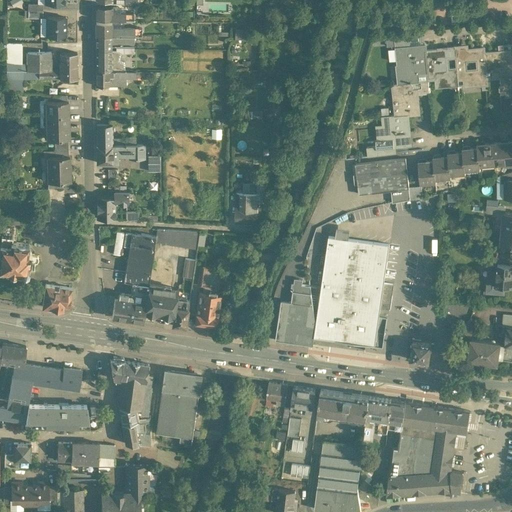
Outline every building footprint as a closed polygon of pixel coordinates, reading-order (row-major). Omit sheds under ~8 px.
[(113,12),(112,12),(112,6),(96,5),(96,18),(125,19),(125,12),(113,12)] [(65,16),(47,16),(47,35),(65,36),(65,16)] [(121,23),(119,22),(112,22),(96,21),(96,35),(111,35),(118,35),(124,35),(134,35),(134,27),(120,27),(121,23)] [(251,30),(235,29),(235,37),(251,38),(251,30)] [(111,35),(96,35),(96,47),(111,47),(111,42),(111,35)] [(387,45),(395,44),(394,36),(386,38),(387,45)] [(406,36),(395,37),(396,47),(397,47),(407,46),(406,36)] [(6,66),(21,67),(21,62),(21,41),(7,42),(6,66)] [(425,44),(414,46),(414,47),(407,47),(407,46),(397,47),(399,65),(402,64),(404,83),(411,82),(419,81),(418,71),(424,71),(424,72),(428,72),(426,49),(425,44)] [(457,66),(448,67),(447,57),(456,57),(456,56),(455,45),(447,46),(447,47),(426,49),(428,72),(428,78),(436,78),(436,81),(448,80),(449,82),(458,81),(458,79),(457,66)] [(462,45),(455,45),(456,56),(463,55),(462,49),(462,45)] [(111,47),(96,47),(96,69),(109,70),(125,70),(125,68),(124,68),(124,61),(120,60),(119,59),(120,53),(121,53),(121,52),(116,50),(111,50),(111,49),(111,47)] [(484,47),(462,49),(463,55),(456,56),(456,57),(457,66),(458,79),(465,78),(465,82),(472,81),(472,85),(488,83),(487,70),(486,70),(485,52),(484,47)] [(511,68),(511,61),(511,54),(510,55),(509,49),(485,52),(486,70),(487,70),(491,70),(492,73),(501,72),(502,87),(509,86),(509,93),(511,92),(511,68)] [(23,78),(53,78),(53,69),(51,69),(51,60),(49,59),(49,51),(27,52),(27,62),(27,67),(23,67),(23,78)] [(77,52),(60,52),(60,69),(53,69),(53,78),(77,78),(77,52)] [(27,67),(27,62),(21,62),(21,67),(6,66),(6,92),(23,92),(23,78),(23,67),(27,67)] [(109,70),(96,69),(96,85),(117,85),(117,76),(111,76),(109,74),(109,70)] [(404,83),(392,84),(393,94),(397,94),(399,115),(409,114),(420,113),(418,94),(423,93),(422,88),(412,89),(411,82),(404,83)] [(511,92),(509,93),(501,93),(503,110),(511,109),(511,120),(511,119),(511,92)] [(52,101),(46,101),(46,113),(68,113),(68,100),(67,100),(52,101)] [(382,106),(382,114),(395,113),(394,105),(382,106)] [(68,113),(46,113),(47,126),(69,125),(68,113)] [(399,115),(384,116),(385,125),(380,125),(382,139),(375,140),(376,146),(376,148),(394,146),(394,144),(400,144),(400,145),(411,144),(408,129),(410,128),(409,114),(399,115)] [(112,138),(112,124),(96,124),(97,144),(125,144),(125,138),(112,138)] [(69,125),(47,126),(47,138),(54,138),(68,138),(69,138),(69,125)] [(511,140),(493,142),(493,141),(495,165),(495,164),(495,159),(504,159),(505,165),(511,164),(511,140)] [(492,142),(478,143),(480,169),(480,163),(494,162),(494,165),(495,165),(493,141),(492,141),(492,142)] [(477,147),(464,148),(463,147),(465,173),(466,173),(465,167),(479,166),(480,169),(478,143),(477,143),(477,147)] [(125,144),(97,144),(97,162),(113,162),(113,154),(130,154),(130,144),(125,144)] [(138,144),(133,144),(130,144),(130,154),(130,157),(143,157),(143,144),(138,144)] [(376,146),(367,147),(368,156),(376,155),(375,148),(376,148),(376,146)] [(376,148),(375,148),(376,155),(395,153),(395,146),(394,146),(376,148)] [(463,151),(449,152),(448,152),(451,177),(451,171),(465,170),(465,173),(463,147),(463,151)] [(448,155),(434,157),(434,156),(436,182),(436,176),(450,175),(450,178),(451,177),(448,152),(448,155)] [(69,155),(49,156),(47,156),(48,169),(70,168),(69,155)] [(160,155),(148,155),(148,170),(160,171),(160,155)] [(434,160),(419,161),(419,160),(418,160),(420,183),(421,183),(421,180),(435,179),(436,182),(434,156),(433,156),(434,160)] [(406,158),(356,163),(359,194),(391,190),(409,188),(409,187),(406,158)] [(70,168),(48,169),(48,181),(70,180),(70,168)] [(511,170),(501,174),(501,182),(505,182),(505,179),(511,179),(511,170)] [(48,188),(35,189),(36,221),(49,220),(48,188)] [(409,188),(391,190),(393,202),(410,199),(409,188)] [(249,193),(244,193),(244,200),(237,199),(236,222),(256,222),(257,201),(257,200),(249,200),(249,193)] [(115,197),(97,197),(97,218),(115,218),(115,203),(126,204),(127,197),(115,197)] [(134,197),(127,197),(126,204),(126,219),(138,219),(138,211),(134,211),(134,197)] [(505,206),(487,205),(486,211),(504,213),(504,212),(505,206)] [(511,212),(504,212),(504,213),(502,229),(511,229),(511,212)] [(29,243),(12,241),(14,228),(2,226),(0,226),(0,234),(1,235),(0,243),(0,242),(0,269),(6,271),(8,271),(9,273),(11,274),(13,274),(15,274),(16,272),(18,272),(21,273),(23,274),(24,274),(26,273),(27,272),(28,271),(28,269),(28,268),(28,264),(30,264),(30,262),(35,263),(36,262),(37,262),(38,261),(38,259),(38,258),(37,257),(31,255),(32,254),(27,253),(29,243)] [(188,230),(157,228),(155,235),(156,235),(155,241),(187,246),(188,230)] [(511,229),(502,229),(501,245),(511,245),(511,246),(511,229)] [(199,230),(188,230),(187,246),(197,248),(199,230)] [(131,233),(125,232),(123,246),(129,247),(131,233)] [(155,235),(141,233),(141,234),(131,233),(129,247),(125,271),(150,275),(153,258),(155,248),(154,248),(155,241),(156,235),(155,235)] [(348,238),(329,235),(316,324),(314,336),(365,343),(365,342),(371,343),(371,342),(378,343),(379,337),(376,336),(376,334),(377,334),(381,307),(384,282),(390,244),(348,238)] [(510,253),(492,252),(492,260),(510,261),(510,253)] [(195,259),(185,257),(183,275),(193,277),(195,259)] [(511,284),(511,264),(497,263),(496,276),(496,284),(505,285),(511,285),(511,284)] [(221,268),(206,266),(204,276),(201,275),(200,285),(204,285),(203,292),(216,294),(217,287),(218,287),(221,268)] [(150,275),(125,271),(124,281),(132,282),(133,282),(149,284),(149,283),(150,275)] [(496,276),(488,275),(487,291),(504,293),(505,285),(496,284),(496,276)] [(303,278),(295,277),(293,289),(311,292),(311,284),(302,283),(303,278)] [(149,284),(133,282),(132,282),(131,294),(130,298),(135,298),(134,301),(146,302),(149,284)] [(394,283),(384,282),(381,307),(390,309),(394,283)] [(58,288),(53,288),(54,285),(46,283),(42,306),(62,308),(63,304),(69,305),(70,296),(72,287),(59,285),(58,288)] [(178,288),(149,283),(146,302),(144,312),(173,316),(175,306),(176,297),(177,297),(178,288)] [(311,292),(293,289),(292,300),(282,299),(276,338),(313,344),(314,336),(316,324),(312,295),(311,292)] [(203,292),(199,291),(198,292),(196,312),(194,321),(217,324),(218,315),(221,294),(216,294),(203,292)] [(177,297),(176,297),(175,306),(173,316),(172,324),(185,326),(189,299),(177,297)] [(120,298),(115,298),(112,316),(143,320),(144,312),(146,302),(134,301),(120,298)] [(511,313),(504,313),(503,325),(506,325),(505,343),(499,343),(497,358),(511,360),(511,313)] [(478,322),(471,316),(460,329),(470,337),(478,327),(479,325),(478,323),(478,322)] [(499,342),(472,338),(469,358),(497,362),(499,343),(499,342)] [(431,343),(413,340),(411,358),(429,361),(431,343)] [(26,345),(2,342),(2,344),(0,354),(0,360),(7,361),(6,367),(6,366),(5,372),(12,373),(14,362),(23,364),(23,363),(26,345)] [(148,363),(123,359),(123,357),(113,355),(110,359),(113,377),(119,378),(120,377),(146,381),(142,409),(141,409),(141,414),(148,414),(153,377),(146,376),(148,363)] [(23,364),(14,362),(12,373),(9,395),(28,398),(31,381),(34,364),(23,363),(23,364)] [(51,367),(34,364),(31,381),(48,383),(51,367)] [(81,369),(63,366),(63,369),(61,384),(75,386),(79,387),(81,369)] [(63,369),(51,367),(48,383),(61,385),(61,384),(63,369)] [(202,372),(164,367),(161,388),(162,388),(155,431),(180,434),(179,440),(191,442),(198,393),(199,393),(202,372)] [(146,381),(120,377),(119,378),(117,397),(119,405),(134,408),(141,409),(142,409),(146,381)] [(289,383),(269,380),(267,396),(267,397),(277,399),(276,403),(285,404),(289,383)] [(315,387),(294,384),(291,406),(306,408),(306,404),(313,405),(315,387)] [(370,395),(321,388),(318,412),(367,419),(370,395)] [(28,398),(9,395),(8,398),(7,406),(27,409),(28,398)] [(392,398),(370,395),(367,419),(364,435),(373,436),(375,421),(379,421),(378,429),(387,431),(388,426),(389,418),(392,398)] [(8,398),(0,396),(0,405),(7,406),(8,398)] [(405,400),(392,398),(389,418),(388,426),(401,428),(405,400)] [(470,410),(405,400),(402,421),(457,429),(467,431),(470,410)] [(87,404),(29,403),(26,422),(89,423),(87,404)] [(7,406),(0,405),(0,416),(24,420),(27,409),(7,406)] [(134,408),(119,405),(122,422),(134,420),(137,420),(134,408)] [(302,418),(290,416),(290,418),(287,434),(299,436),(302,418)] [(134,420),(122,422),(125,442),(138,443),(136,432),(135,423),(134,420)] [(457,429),(402,421),(401,428),(399,447),(393,447),(389,474),(452,469),(455,446),(457,429)] [(150,422),(135,423),(136,432),(141,431),(141,435),(145,434),(146,436),(150,436),(150,422)] [(277,436),(284,439),(287,432),(280,429),(277,436)] [(467,431),(457,429),(455,446),(465,448),(467,431)] [(145,434),(141,435),(141,431),(136,432),(138,443),(149,445),(150,436),(146,436),(145,434)] [(292,449),(304,450),(305,439),(293,438),(292,449)] [(29,441),(12,440),(11,454),(10,460),(28,460),(28,455),(31,455),(31,449),(28,449),(29,441)] [(363,445),(324,440),(315,508),(349,511),(361,511),(358,488),(363,445)] [(72,442),(58,441),(57,459),(71,460),(72,442)] [(83,442),(72,442),(71,460),(82,460),(83,442)] [(99,442),(83,442),(82,460),(98,461),(98,456),(99,442)] [(115,443),(99,442),(98,456),(114,458),(115,443)] [(292,463),(292,474),(302,475),(302,478),(310,479),(311,464),(292,463)] [(147,464),(126,464),(127,492),(140,492),(140,490),(148,490),(147,464)] [(110,474),(110,465),(98,465),(98,474),(110,474)] [(452,469),(389,474),(387,494),(452,489),(461,491),(464,471),(452,469)] [(38,480),(38,484),(30,484),(30,502),(37,502),(41,498),(47,498),(48,484),(48,480),(38,480)] [(30,502),(30,484),(22,484),(22,481),(12,481),(12,485),(13,499),(20,499),(24,503),(30,502)] [(57,502),(56,484),(48,484),(47,498),(51,502),(57,502)] [(12,485),(4,485),(3,503),(9,503),(13,499),(12,485)] [(273,487),(258,485),(257,493),(272,494),(273,487)] [(295,490),(273,487),(272,499),(278,500),(278,502),(280,503),(279,511),(278,511),(277,511),(295,511),(297,503),(294,502),(295,490)] [(81,511),(81,488),(65,488),(65,511),(81,511)] [(127,492),(102,493),(101,511),(139,511),(140,492),(127,492)]
